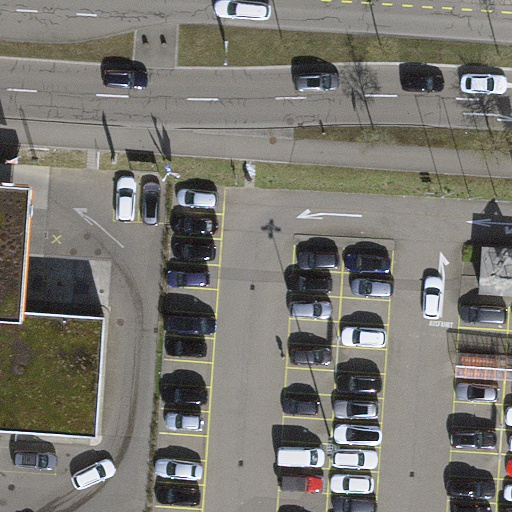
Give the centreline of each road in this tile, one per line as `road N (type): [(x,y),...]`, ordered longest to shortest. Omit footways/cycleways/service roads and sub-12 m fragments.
road 1 (secondary): [(0,89),(157,101),(511,106)]
road 2 (secondary): [(511,13),(294,0)]
